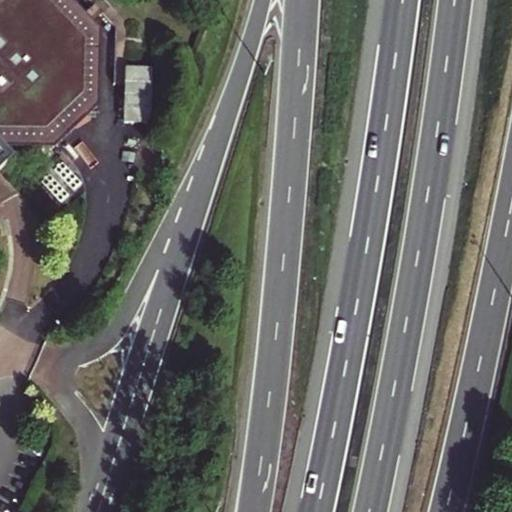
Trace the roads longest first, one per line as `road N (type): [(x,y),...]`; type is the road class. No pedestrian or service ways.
road 1 (primary): [(261,0),(96,511)]
road 2 (trunk): [(403,0),(317,511)]
road 3 (trunk): [(369,511),(455,0)]
road 4 (trunk): [(301,0),(290,194),(253,511)]
road 5 (trunk): [(447,511),(511,209)]
